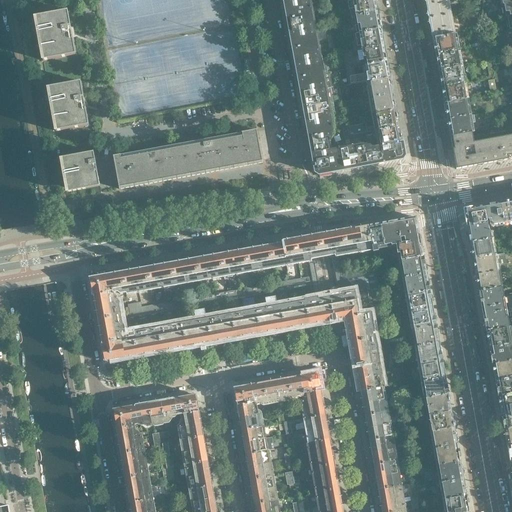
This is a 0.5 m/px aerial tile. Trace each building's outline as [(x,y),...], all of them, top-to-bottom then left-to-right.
[(311,15),(309,0),(285,5),(288,19),(311,15)] [(378,13),(375,0),(358,0),(356,1),(358,12),(356,12),(357,17),(378,13)] [(449,15),(445,0),(424,0),(428,18),(449,15)] [(76,55),(71,27),(68,11),(35,17),(43,61),(76,55)] [(381,30),(378,13),(357,17),(358,22),(360,22),(362,33),(381,30)] [(314,30),(311,15),(288,19),(290,34),(314,30)] [(452,34),(449,15),(428,18),(432,38),(452,34)] [(317,45),(314,30),(290,34),(293,49),(317,45)] [(384,46),(381,30),(362,33),(364,44),(362,45),(363,50),(384,46)] [(456,51),(453,34),(452,34),(432,38),(435,54),(456,51)] [(319,59),(317,45),(293,49),(296,64),(319,59)] [(387,62),(384,46),(363,50),(364,55),(366,54),(368,66),(387,62)] [(459,67),(456,51),(435,54),(438,71),(459,67)] [(322,74),(319,59),(296,64),(298,78),(322,74)] [(390,78),(387,62),(368,66),(369,73),(361,75),(363,83),(369,82),(390,78)] [(462,83),(459,67),(438,71),(441,87),(462,83)] [(357,84),(354,68),(346,69),(349,86),(357,84)] [(325,89),(322,74),(298,78),(301,93),(325,89)] [(393,95),(390,78),(369,82),(371,94),(368,94),(369,99),(393,95)] [(89,126),(81,82),(48,88),(56,132),(89,126)] [(465,100),(462,83),(441,87),(444,104),(465,100)] [(327,104),(325,89),(301,93),(304,108),(327,104)] [(396,111),(393,95),(369,99),(370,104),(372,103),(374,115),(396,111)] [(468,116),(465,100),(444,104),(447,120),(468,116)] [(330,118),(327,104),(304,108),(307,123),(330,118)] [(399,127),(396,111),(374,115),(376,126),(374,127),(375,131),(399,127)] [(471,133),(468,116),(447,120),(450,137),(471,133)] [(333,132),(330,118),(307,123),(309,136),(333,132)] [(511,118),(502,121),(503,127),(504,134),(511,132),(511,118)] [(402,143),(399,127),(375,131),(376,136),(378,136),(380,147),(402,143)] [(262,163),(258,141),(259,141),(257,130),(213,138),(213,139),(214,139),(214,142),(121,159),(120,156),(120,155),(113,157),(119,189),(206,174),(206,173),(205,170),(218,167),(219,170),(219,171),(262,163)] [(328,143),(332,138),(331,134),(333,132),(309,136),(312,154),(330,151),(328,143)] [(511,135),(479,142),(479,145),(474,145),(472,133),(471,133),(450,137),(456,170),(511,159),(511,135)] [(402,143),(380,147),(372,148),(369,146),(365,147),(364,146),(367,165),(402,159),(404,156),(402,143)] [(367,165),(364,146),(362,145),(351,147),(355,168),(367,165)] [(355,168),(351,147),(339,149),(343,170),(355,168)] [(343,170),(339,149),(330,151),(312,154),(316,172),(319,174),(343,170)] [(100,187),(94,152),(61,158),(67,193),(100,187)] [(511,199),(499,202),(503,225),(511,223),(511,199)] [(503,225),(499,202),(482,205),(485,221),(490,220),(491,225),(494,227),(503,225)] [(485,221),(482,205),(463,209),(466,227),(486,224),(485,221)] [(420,241),(416,218),(415,218),(396,221),(399,239),(404,238),(405,243),(420,241)] [(399,239),(396,221),(381,224),(384,244),(391,243),(392,246),(396,245),(400,244),(399,239)] [(384,244),(381,224),(368,226),(372,249),(372,251),(378,250),(377,245),(384,244)] [(488,234),(486,224),(466,227),(469,243),(491,239),(490,234),(488,234)] [(372,249),(368,226),(356,228),(360,253),(365,252),(365,250),(372,249)] [(360,253),(356,228),(343,231),(347,253),(355,252),(355,254),(360,253)] [(347,253),(343,231),(321,235),(317,235),(294,239),(298,262),(306,261),(306,263),(309,262),(314,261),(314,259),(320,258),(325,257),(332,256),(332,258),(337,257),(340,256),(340,255),(347,253)] [(298,262),(294,239),(282,242),(286,266),(292,265),(291,263),(298,262)] [(494,255),(491,239),(469,243),(472,259),(494,255)] [(405,243),(400,244),(396,245),(397,254),(400,254),(401,260),(423,256),(420,241),(405,243)] [(286,266),(282,242),(270,244),(274,266),(281,265),(281,267),(286,266)] [(274,266),(270,244),(257,246),(262,271),(267,270),(267,268),(274,266)] [(262,271),(257,246),(245,248),(249,271),(256,270),(257,272),(262,271)] [(249,271),(245,248),(233,250),(237,275),(242,274),(242,272),(249,271)] [(237,275),(233,250),(220,253),(224,275),(232,274),(232,276),(237,275)] [(224,275),(220,253),(208,255),(212,279),(218,279),(217,277),(224,275)] [(212,279),(208,255),(196,257),(200,280),(207,278),(207,280),(212,279)] [(497,271),(494,255),(472,259),(475,275),(497,271)] [(426,273),(423,256),(401,260),(403,271),(401,272),(402,277),(426,273)] [(200,280),(196,257),(183,259),(188,284),(193,283),(193,281),(200,280)] [(188,284),(183,259),(171,262),(175,284),(182,283),(183,285),(188,284)] [(175,284),(171,262),(159,264),(163,288),(168,287),(168,285),(175,284)] [(163,288),(159,264),(146,266),(151,289),(158,287),(158,289),(163,288)] [(151,289),(146,266),(134,268),(139,293),(144,292),(143,290),(151,289)] [(341,275),(340,269),(339,267),(333,268),(336,283),(342,282),(341,275)] [(139,293),(134,268),(122,270),(126,293),(133,292),(133,294),(139,293)] [(383,307),(378,282),(376,268),(368,270),(364,270),(368,289),(371,309),(383,307)] [(126,293),(122,270),(111,272),(112,274),(110,274),(113,291),(113,293),(118,292),(120,294),(126,293)] [(319,286),(316,271),(311,272),(311,274),(312,280),(313,285),(313,287),(319,286)] [(362,271),(358,271),(345,274),(341,275),(342,282),(344,293),(366,289),(362,271)] [(500,287),(497,271),(475,275),(478,291),(500,287)] [(429,291),(426,273),(402,277),(403,283),(405,283),(407,294),(429,291)] [(113,291),(110,274),(89,278),(93,295),(113,291)] [(511,293),(505,294),(505,296),(503,297),(502,287),(500,287),(478,291),(485,332),(508,328),(509,328),(507,318),(509,318),(510,320),(511,319),(511,293)] [(368,289),(366,289),(344,293),(339,294),(340,295),(332,297),(328,297),(320,299),(316,300),(305,301),(306,303),(310,324),(332,320),(336,319),(347,317),(370,313),(372,313),(371,309),(368,289)] [(117,303),(116,299),(115,299),(114,299),(113,293),(113,291),(93,295),(95,307),(117,303)] [(432,308),(429,291),(407,294),(409,306),(407,306),(408,312),(432,308)] [(119,316),(117,303),(95,307),(97,319),(119,316)] [(310,324),(306,303),(293,305),(297,326),(310,324)] [(297,326),(293,305),(281,307),(285,328),(297,326)] [(285,328),(281,307),(269,309),(273,331),(285,328)] [(435,325),(432,308),(408,312),(409,318),(411,318),(413,329),(435,325)] [(273,331),(269,309),(256,312),(260,333),(273,331)] [(260,333),(256,312),(244,314),(248,335),(260,333)] [(372,326),(370,313),(347,317),(349,330),(372,326)] [(248,335),(244,314),(232,316),(236,337),(248,335)] [(121,328),(119,316),(97,319),(99,332),(121,328)] [(236,337),(232,316),(219,318),(223,340),(236,337)] [(223,340),(219,318),(207,320),(211,342),(223,340)] [(211,342),(207,320),(195,323),(199,344),(211,342)] [(199,344),(195,323),(183,325),(186,346),(199,344)] [(186,346),(183,325),(170,327),(174,348),(186,346)] [(438,342),(435,325),(413,329),(416,340),(413,341),(414,346),(438,342)] [(374,338),(372,326),(349,330),(352,342),(374,338)] [(174,348),(170,327),(158,329),(162,351),(174,348)] [(122,338),(121,333),(122,332),(121,328),(99,332),(101,344),(122,340),(121,339),(122,338)] [(511,344),(508,328),(485,332),(488,348),(511,344)] [(162,351),(158,329),(146,332),(149,353),(162,351)] [(149,353),(146,332),(133,334),(137,355),(149,353)] [(137,355),(133,334),(130,334),(129,336),(126,337),(126,338),(122,338),(121,339),(122,340),(125,357),(137,355)] [(377,350),(374,338),(352,342),(354,355),(377,350)] [(125,357),(122,340),(101,344),(104,361),(125,357)] [(441,360),(438,342),(414,346),(415,352),(418,352),(420,364),(441,360)] [(511,360),(511,352),(511,344),(488,348),(491,365),(511,360)] [(379,363),(377,350),(354,355),(356,367),(379,363)] [(444,376),(441,360),(420,364),(422,374),(419,375),(420,381),(444,376)] [(511,377),(511,360),(491,365),(494,381),(511,377)] [(381,375),(379,363),(356,367),(358,379),(381,375)] [(325,415),(318,373),(300,376),(303,393),(301,397),(302,402),(301,402),(304,419),(325,415)] [(383,387),(381,375),(358,379),(360,391),(383,387)] [(303,393),(300,376),(288,379),(292,399),(301,397),(303,393)] [(448,394),(444,376),(420,381),(422,387),(424,386),(426,398),(448,394)] [(511,394),(511,377),(494,381),(497,397),(511,394)] [(292,399),(288,379),(276,381),(279,401),(292,399)] [(279,401),(276,381),(263,383),(267,403),(279,401)] [(267,403),(263,383),(251,385),(254,402),(258,405),(267,403)] [(254,402),(251,385),(234,388),(239,418),(260,414),(260,409),(259,409),(258,405),(254,402)] [(385,400),(383,387),(360,391),(363,404),(385,400)] [(451,411),(448,394),(426,398),(428,411),(426,409),(422,410),(423,416),(451,411)] [(511,411),(511,394),(497,397),(500,414),(511,411)] [(201,424),(196,395),(175,399),(178,415),(182,415),(183,417),(180,420),(181,423),(179,425),(179,427),(201,424)] [(178,415),(175,399),(161,401),(164,422),(171,421),(172,419),(172,418),(175,418),(176,416),(175,416),(178,415)] [(388,412),(385,400),(363,404),(365,416),(388,412)] [(164,422),(161,401),(148,404),(152,424),(152,425),(165,423),(164,422)] [(152,424),(148,404),(134,406),(137,425),(142,424),(143,424),(144,425),(152,424)] [(137,425),(134,406),(113,410),(119,441),(140,437),(140,434),(135,431),(134,425),(137,425)] [(454,427),(451,411),(423,416),(425,422),(428,421),(428,425),(429,432),(432,431),(454,427)] [(511,428),(511,411),(500,414),(503,430),(511,428)] [(390,424),(388,412),(365,416),(367,428),(390,424)] [(263,426),(260,414),(239,418),(241,430),(263,426)] [(327,427),(325,415),(304,419),(306,431),(327,427)] [(203,436),(201,424),(179,427),(181,440),(203,436)] [(392,437),(390,424),(367,428),(369,441),(392,437)] [(265,438),(263,426),(241,430),(243,442),(265,438)] [(329,439),(327,427),(306,431),(308,443),(329,439)] [(457,444),(454,427),(432,431),(434,440),(431,441),(433,448),(457,444)] [(511,445),(511,428),(503,430),(506,447),(511,445)] [(205,448),(203,436),(181,440),(184,452),(205,448)] [(142,449),(140,437),(119,441),(121,453),(142,449)] [(394,449),(392,437),(369,441),(372,453),(394,449)] [(267,451),(265,438),(243,442),(246,454),(267,451)] [(332,452),(329,439),(308,443),(310,455),(332,452)] [(460,461),(457,444),(433,448),(434,456),(437,456),(438,465),(460,461)] [(207,460),(205,448),(184,452),(186,464),(207,460)] [(144,462),(142,449),(121,453),(123,466),(144,462)] [(396,461),(394,449),(372,453),(374,465),(396,461)] [(269,463),(267,451),(246,454),(248,467),(269,463)] [(334,464),(332,452),(310,455),(312,468),(334,464)] [(412,465),(411,459),(405,461),(407,471),(413,470),(412,465)] [(209,473),(207,460),(186,464),(188,477),(209,473)] [(399,473),(396,461),(374,465),(376,478),(399,473)] [(463,478),(460,461),(438,465),(440,474),(438,475),(439,483),(463,478)] [(147,474),(144,462),(123,466),(125,478),(147,474)] [(271,475),(269,463),(248,467),(250,479),(271,475)] [(336,476),(334,464),(312,468),(315,480),(336,476)] [(212,485),(209,473),(188,477),(190,489),(212,485)] [(401,486),(399,473),(376,478),(378,490),(401,486)] [(149,486),(147,474),(125,478),(128,490),(149,486)] [(274,487),(271,475),(250,479),(252,491),(274,487)] [(338,489),(336,476),(315,480),(317,492),(338,489)] [(466,495),(463,478),(439,483),(440,490),(443,490),(444,499),(466,495)] [(214,497),(212,485),(190,489),(193,501),(214,497)] [(151,499),(149,486),(128,490),(130,503),(151,499)] [(403,498),(401,486),(378,490),(380,502),(403,498)] [(276,500),(274,487),(252,491),(255,504),(276,500)] [(340,501),(338,489),(317,492),(319,505),(340,501)] [(466,511),(469,511),(466,495),(444,499),(446,508),(444,508),(444,511),(466,511)] [(203,511),(216,510),(214,497),(193,501),(194,511),(203,511)] [(396,511),(405,510),(403,498),(380,502),(382,511),(396,511)] [(148,511),(153,511),(151,499),(130,503),(131,511),(148,511)] [(277,511),(278,511),(276,500),(255,504),(256,511),(277,511)] [(342,511),(340,501),(319,505),(320,511),(342,511)]
